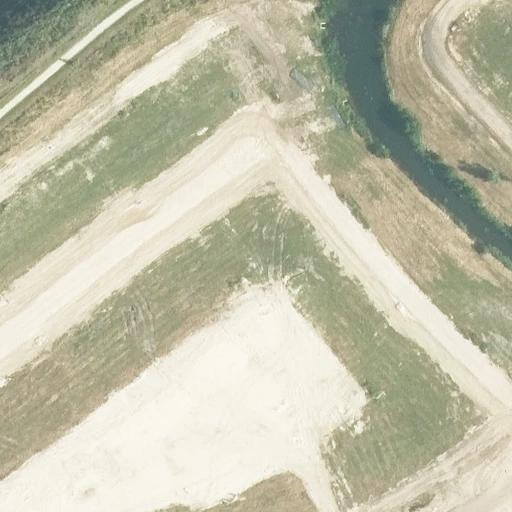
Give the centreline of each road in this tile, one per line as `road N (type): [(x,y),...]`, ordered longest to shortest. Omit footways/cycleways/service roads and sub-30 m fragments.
road 1 (residential): [(381,265),(511,403)]
road 2 (residential): [(467,0),(448,23),(441,53),(448,84),(511,147)]
